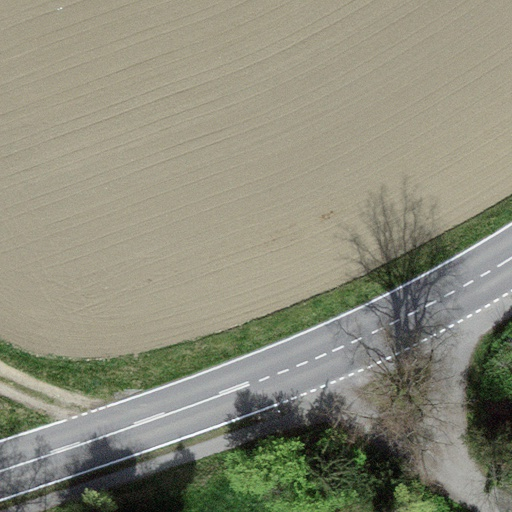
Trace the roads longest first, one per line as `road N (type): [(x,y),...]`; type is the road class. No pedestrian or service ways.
road 1 (tertiary): [(511,257),(290,367),(0,470)]
road 2 (track): [(0,379),(58,405),(143,422)]
